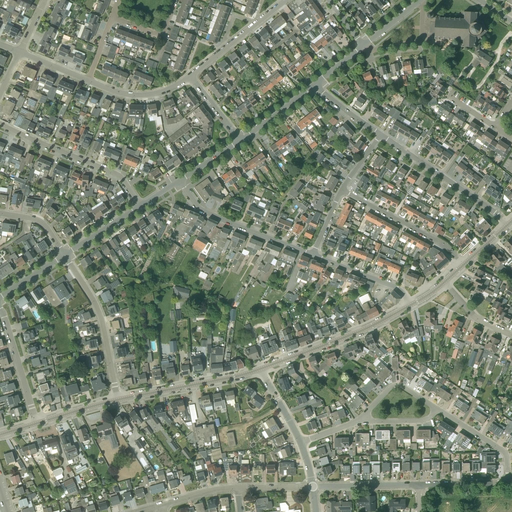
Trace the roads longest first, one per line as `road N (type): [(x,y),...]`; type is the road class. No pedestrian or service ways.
road 1 (residential): [(139,206),(117,175),(0,123)]
road 2 (tertiary): [(260,369),(410,304)]
road 3 (residential): [(314,254),(209,213),(180,178)]
road 4 (residential): [(119,398),(97,306),(64,254)]
road 5 (residential): [(507,224),(381,134)]
road 6 (tertiary): [(119,398),(260,369)]
road 7 (residential): [(462,264),(448,248),(343,190)]
road 8 (residential): [(35,423),(0,307)]
road 9 (residential): [(190,75),(285,0)]
